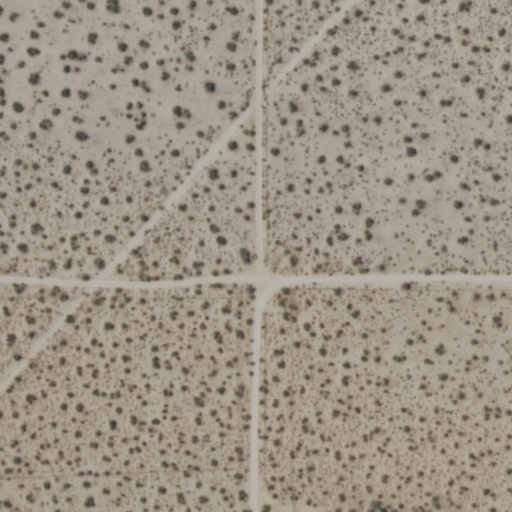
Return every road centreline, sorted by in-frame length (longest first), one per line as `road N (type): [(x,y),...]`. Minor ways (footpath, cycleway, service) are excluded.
road 1 (residential): [(253,511),(259,0)]
road 2 (residential): [(511,284),(0,285)]
